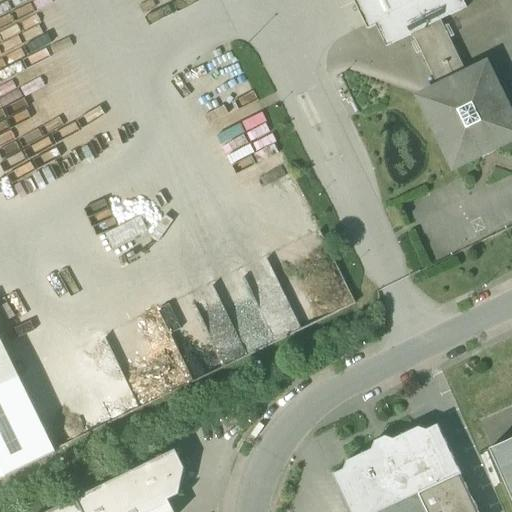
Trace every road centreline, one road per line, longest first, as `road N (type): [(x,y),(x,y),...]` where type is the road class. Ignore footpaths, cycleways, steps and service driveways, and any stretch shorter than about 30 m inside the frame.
road 1 (residential): [(511,305),(326,397),(269,452),(250,511)]
road 2 (unknown): [(166,141),(148,92),(163,67),(268,18)]
road 3 (unknown): [(0,227),(166,141)]
road 4 (unknown): [(166,141),(223,261)]
